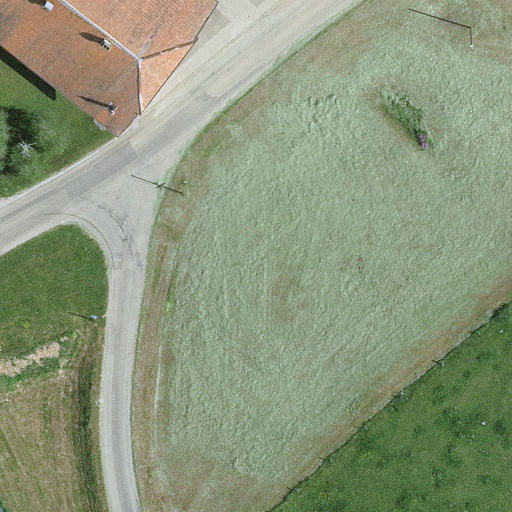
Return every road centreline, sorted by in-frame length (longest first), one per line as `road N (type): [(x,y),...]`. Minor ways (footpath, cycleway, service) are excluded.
road 1 (unclassified): [(150,151),(113,434),(124,511)]
road 2 (unclassified): [(328,0),(233,72),(150,151)]
road 3 (unclassified): [(150,151),(0,229)]
